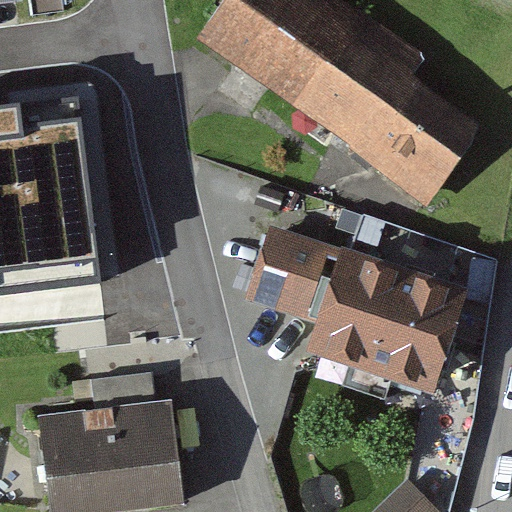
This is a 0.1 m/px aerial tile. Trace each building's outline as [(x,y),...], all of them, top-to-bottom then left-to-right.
[(427,53),(351,0),(223,0),(200,34),(429,194),(481,120),(413,73),(427,53)] [(0,119),(0,305),(109,297),(95,113),(0,119)] [(341,244),(268,221),(244,297),(314,319),(306,344),(438,386),(472,279),(343,238),(341,244)] [(98,403),(40,410),(54,511),(58,511),(187,495),(174,392),(160,394),(156,368),(95,376),(98,403)] [(408,475),(369,511),(439,511),(441,510),(408,475)]
